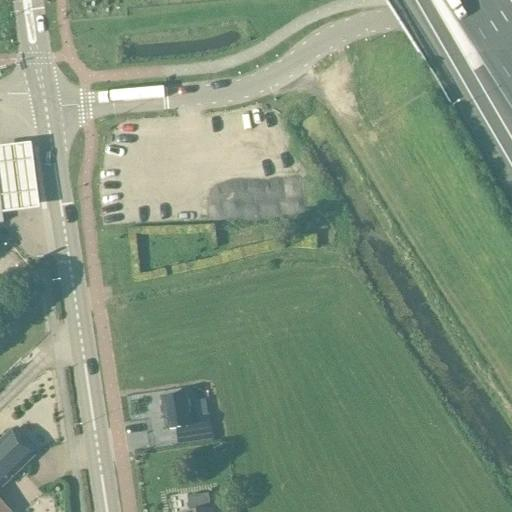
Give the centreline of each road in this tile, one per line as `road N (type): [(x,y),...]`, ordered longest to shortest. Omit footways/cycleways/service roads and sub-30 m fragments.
road 1 (unclassified): [(45,106),(246,87),(323,40),(389,15),(511,7)]
road 2 (tertiary): [(104,511),(45,106)]
road 3 (track): [(308,50),(511,378)]
road 4 (motorway): [(424,0),(511,150)]
